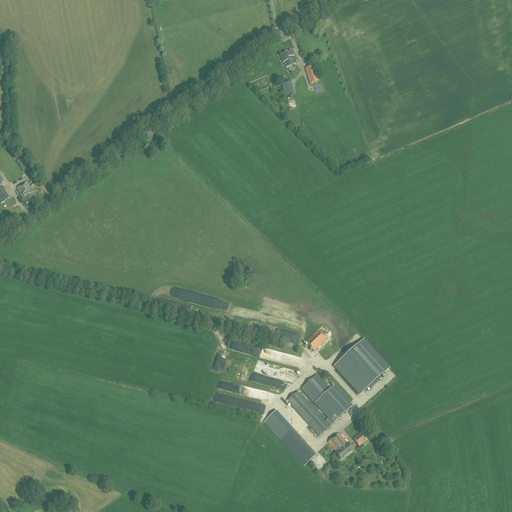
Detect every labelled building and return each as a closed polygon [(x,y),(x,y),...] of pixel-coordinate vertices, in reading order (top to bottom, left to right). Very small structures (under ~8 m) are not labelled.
[(296,64),(293,56),(294,56),(292,50),(280,55),(283,63),(284,62),(286,67),(296,64)] [(310,84),(319,81),(314,66),(305,69),(310,84)] [(285,97),(295,94),(291,81),(281,85),(285,97)] [(318,93),(325,92),(323,83),(316,85),(318,93)] [(27,204),(37,198),(33,192),(28,183),(17,189),(27,204)] [(0,203),(1,205),(10,199),(1,186),(0,186),(0,203)] [(314,351),(326,340),(318,330),(305,342),(314,351)] [(379,382),(377,380),(389,369),(364,340),(334,366),(360,395),(368,388),(370,390),(379,382)] [(319,436),(348,410),(316,374),(302,388),(328,417),(324,421),(297,392),(287,401),(319,436)] [(304,467),(305,465),(316,455),(306,444),(293,429),(282,439),(280,441),(304,467)] [(362,434),(361,433),(358,435),(359,436),(354,440),(359,446),(367,440),(362,434)] [(347,444),(339,434),(328,443),(336,452),(335,453),(341,460),(354,450),(348,443),(347,444)] [(328,474),(331,468),(326,465),(323,472),(328,474)]
